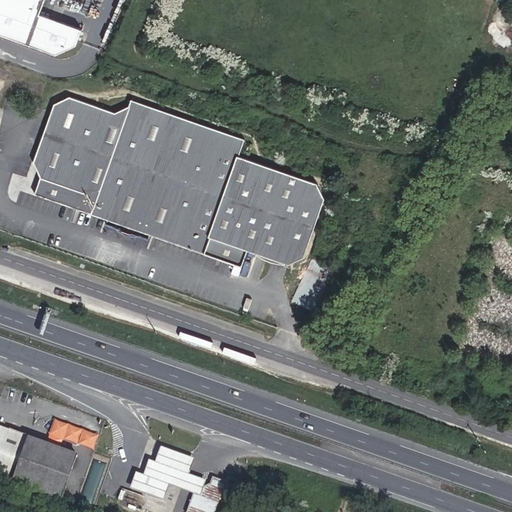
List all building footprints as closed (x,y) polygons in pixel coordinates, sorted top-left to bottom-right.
[(0,0),(0,33),(61,55),(75,45),(83,24),(40,9),(42,0),(0,0)] [(316,182),(239,155),(244,140),(132,100),(130,105),(114,111),(69,96),(55,103),(51,114),(34,162),(43,176),(37,193),(110,219),(108,224),(118,228),(120,221),(144,230),(142,236),(152,239),(154,235),(258,272),(264,255),(289,264),(305,256),(326,197),(316,182)] [(118,228),(142,236),(144,230),(120,221),(118,228)] [(94,450),(98,435),(54,419),(49,434),(94,450)] [(0,477),(61,499),(77,454),(0,426),(0,477)] [(194,459),(166,449),(162,447),(155,462),(150,460),(144,475),(137,473),(131,488),(149,495),(164,500),(170,485),(195,493),(198,484),(204,486),(206,480),(189,474),(194,460),(194,459)] [(214,478),(211,484),(204,486),(198,484),(195,493),(187,511),(214,511),(225,482),(214,478)]
